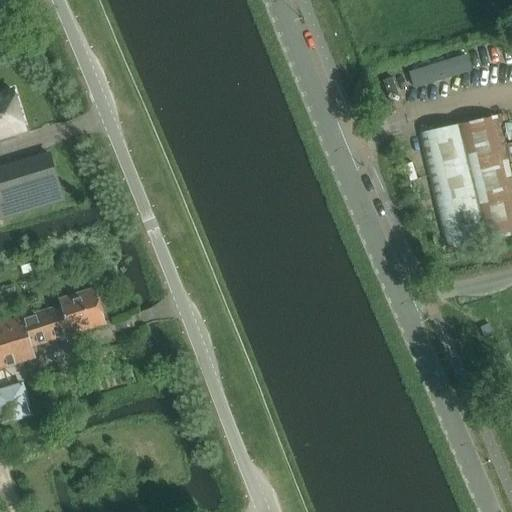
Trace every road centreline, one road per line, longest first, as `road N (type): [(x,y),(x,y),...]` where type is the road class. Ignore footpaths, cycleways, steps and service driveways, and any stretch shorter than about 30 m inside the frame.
road 1 (tertiary): [(491,511),(277,0)]
road 2 (unclassified): [(259,511),(51,0)]
